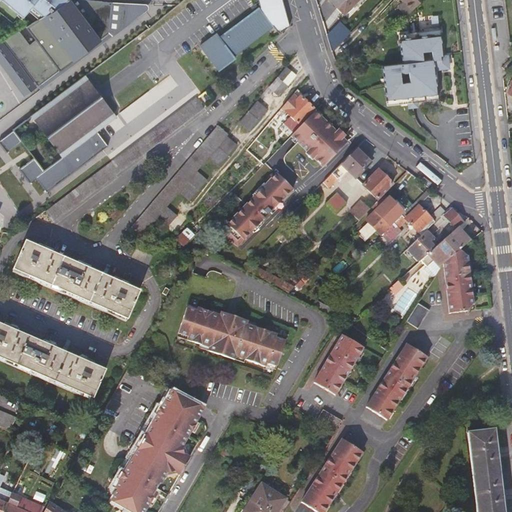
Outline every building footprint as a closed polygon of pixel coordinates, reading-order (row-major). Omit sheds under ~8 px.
[(36,18),(0,40),(0,61),(25,95),(40,84),(43,88),(148,9),(148,3),(116,0),(65,0),(41,15),(36,18)] [(1,0),(22,17),(27,11),(31,6),(41,15),(65,0),(1,0)] [(259,0),(261,6),(225,33),(226,35),(222,38),(218,33),(202,45),(220,70),(237,58),(235,56),(275,24),(281,32),(291,24),(289,17),(284,0),(259,0)] [(326,0),(343,16),(357,0),(326,0)] [(404,0),(413,8),(421,0),(404,0)] [(31,6),(27,11),(36,18),(41,15),(31,6)] [(438,58),(442,57),(438,31),(397,36),(401,65),(389,66),(381,67),(385,106),(436,100),(432,72),(440,71),(438,58)] [(356,41),(362,47),(366,42),(360,37),(356,41)] [(379,56),(381,67),(389,66),(388,55),(379,56)] [(444,57),(442,57),(438,58),(440,71),(440,74),(446,73),(444,57)] [(295,74),(283,65),(266,85),(277,94),(295,74)] [(86,75),(15,129),(23,139),(36,156),(45,168),(97,129),(116,115),(86,75)] [(301,93),(297,89),(281,108),(299,125),(313,109),(299,96),(301,93)] [(204,108),(196,97),(170,116),(112,161),(46,211),(54,222),(119,173),(189,120),(204,108)] [(265,109),(254,101),(238,121),(248,129),(265,109)] [(297,129),(290,136),(322,167),(344,144),(329,129),(330,128),(314,112),(297,129)] [(280,138),(285,142),(290,136),(297,129),(293,125),(280,138)] [(126,231),(135,239),(224,135),(213,127),(126,231)] [(335,132),(330,128),(329,129),(344,144),(346,143),(342,139),(344,136),(338,130),(335,132)] [(23,139),(15,129),(0,140),(0,143),(6,152),(23,139)] [(45,168),(36,176),(47,190),(108,144),(97,129),(45,168)] [(235,144),(225,136),(206,158),(216,166),(235,144)] [(357,150),(356,149),(322,182),(328,187),(337,178),(339,180),(348,170),(356,178),(366,167),(368,168),(372,163),(358,149),(357,150)] [(36,176),(45,168),(36,156),(20,169),(29,181),(36,176)] [(210,174),(200,166),(177,192),(187,200),(210,174)] [(377,199),(392,184),(377,170),(362,184),(377,199)] [(276,174),(220,231),(232,241),(234,239),(239,244),(292,189),(276,174)] [(324,204),(331,210),(342,199),(336,193),(324,204)] [(405,209),(407,210),(413,204),(403,193),(393,202),(385,194),(372,207),(389,224),(405,209)] [(427,196),(425,193),(413,204),(407,210),(401,216),(403,219),(417,206),(427,196)] [(346,202),(342,199),(331,210),(334,214),(346,202)] [(350,212),(358,220),(370,208),(361,200),(350,212)] [(403,219),(401,216),(393,224),(397,228),(405,220),(420,236),(431,225),(434,223),(417,206),(403,219)] [(175,216),(164,207),(156,217),(166,226),(175,216)] [(431,216),(436,221),(442,215),(444,212),(439,207),(431,216)] [(462,221),(449,208),(444,212),(442,215),(455,229),(462,221)] [(161,232),(164,228),(160,224),(156,229),(161,232)] [(400,231),(397,228),(393,224),(382,235),(389,242),(400,231)] [(439,234),(431,225),(420,236),(413,244),(425,257),(440,244),(435,238),(439,234)] [(472,239),(460,226),(440,244),(425,257),(423,259),(436,274),(443,263),(444,263),(461,249),(472,239)] [(176,240),(183,247),(194,235),(187,228),(176,240)] [(124,322),(138,293),(24,242),(11,271),(124,322)] [(473,304),(468,255),(461,249),(444,263),(449,313),(467,312),(473,304)] [(294,285),(246,260),(239,267),(240,267),(279,288),(286,292),(294,285)] [(246,357),(266,364),(267,361),(277,364),(286,339),(288,339),(294,322),(292,321),(297,308),(289,305),(290,302),(259,291),(261,288),(230,278),(229,281),(192,269),(180,303),(186,306),(178,331),(188,334),(186,337),(199,342),(210,345),(208,348),(235,357),(236,354),(246,357)] [(303,283),(299,279),(294,285),(298,289),(303,283)] [(342,312),(316,299),(310,305),(336,318),(342,312)] [(430,311),(418,303),(406,322),(417,329),(430,311)] [(355,319),(342,312),(336,318),(338,319),(349,325),(355,319)] [(0,359),(91,400),(104,371),(0,325),(0,359)] [(363,350),(343,337),(313,383),(334,397),(363,350)] [(427,357),(406,344),(365,408),(385,421),(427,357)] [(198,415),(203,407),(175,391),(170,400),(168,403),(164,401),(161,406),(157,413),(146,432),(138,445),(125,467),(121,473),(116,482),(118,483),(110,497),(124,505),(119,511),(141,511),(147,502),(151,505),(159,490),(156,488),(164,473),(174,471),(179,473),(188,457),(184,454),(181,444),(190,429),(194,423),(198,415)] [(315,422),(333,434),(341,422),(322,411),(315,422)] [(0,429),(9,432),(14,422),(5,418),(0,416),(0,429)] [(20,424),(14,422),(9,432),(16,435),(20,424)] [(138,445),(146,432),(142,430),(134,443),(138,445)] [(491,448),(489,433),(464,436),(473,511),(499,511),(497,495),(491,448)] [(321,511),(361,453),(340,439),(299,503),(312,511),(321,511)] [(50,476),(64,453),(57,449),(44,473),(50,476)] [(0,500),(0,480),(10,460),(5,457),(0,467),(0,511),(2,511),(7,503),(0,500)] [(11,465),(23,471),(25,467),(12,461),(11,465)] [(15,485),(14,489),(17,490),(19,487),(21,488),(24,483),(18,480),(15,485)] [(7,492),(11,494),(14,489),(15,485),(11,483),(7,492)] [(275,511),(284,499),(260,484),(243,511),(275,511)] [(38,511),(41,506),(11,494),(7,503),(2,511),(38,511)] [(283,511),(289,502),(284,499),(275,511),(283,511)] [(42,511),(65,511),(60,509),(49,501),(48,502),(42,511)]
